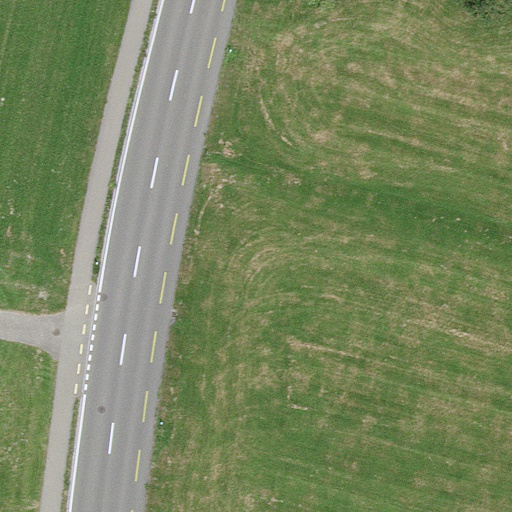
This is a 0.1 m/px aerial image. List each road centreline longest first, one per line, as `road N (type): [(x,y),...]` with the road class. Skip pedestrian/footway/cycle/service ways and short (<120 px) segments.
road 1 (secondary): [(197,0),(145,221),(104,511)]
road 2 (track): [(124,349),(0,326)]
